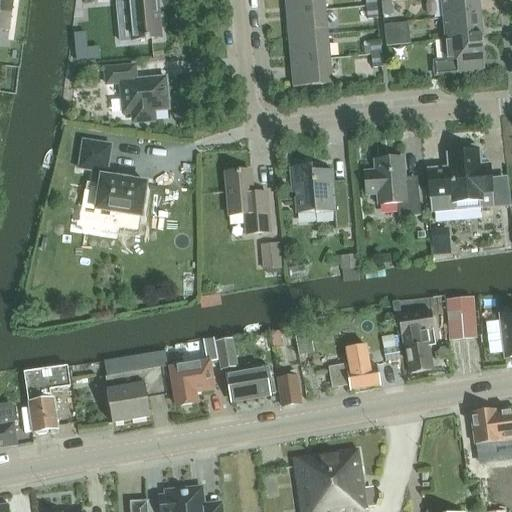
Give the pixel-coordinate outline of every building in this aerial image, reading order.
[(0,0),(0,29),(9,31),(13,0),(0,0)] [(116,0),(117,2),(129,1),(133,40),(162,38),(158,0),(116,0)] [(289,14),(326,11),(325,0),(286,0),(287,6),(288,6),(289,14)] [(481,18),(478,0),(442,0),(445,21),(481,18)] [(383,2),(384,18),(394,17),(392,1),(383,2)] [(367,7),(368,20),(378,19),(377,6),(367,7)] [(288,23),(290,39),(329,35),(326,11),(289,14),(290,23),(288,23)] [(442,40),(443,48),(483,45),(481,18),(445,21),(446,40),(442,40)] [(404,24),(385,26),(387,47),(397,46),(406,45),(404,24)] [(293,54),(293,63),(331,60),(329,35),(290,39),(291,54),(293,54)] [(370,43),(372,56),(382,55),(381,42),(370,43)] [(483,45),(443,48),(445,64),(435,65),(436,76),(486,72),(483,45)] [(372,56),(373,69),(383,68),(382,55),(372,56)] [(294,88),(333,85),(331,60),(293,63),(294,71),(292,71),(294,88)] [(172,112),(169,78),(137,81),(136,67),(106,69),(107,84),(120,83),(122,116),(131,116),(132,125),(157,123),(156,113),(172,112)] [(90,185),(99,186),(95,212),(145,219),(150,186),(106,179),(107,175),(110,175),(114,148),(82,144),(79,169),(92,171),(90,185)] [(493,208),(490,165),(481,166),(480,162),(482,157),(482,154),(480,150),(477,147),(473,147),(469,147),(466,150),(464,154),(448,155),(449,169),(429,171),(433,213),(457,211),(456,202),(480,200),(481,209),(493,208)] [(375,161),(376,172),(365,172),(367,196),(378,195),(379,205),(399,204),(400,218),(421,216),(419,188),(407,189),(404,159),(375,161)] [(308,167),(291,168),(293,194),(296,194),(298,215),(316,213),(316,215),(335,213),(337,230),(352,229),(347,182),(334,183),(333,171),(312,173),(312,167),(308,167)] [(248,234),(271,232),(268,202),(254,203),(251,173),(238,174),(236,171),(230,171),(229,175),(227,175),(230,216),(246,215),(248,234)] [(445,230),(433,231),(435,255),(447,254),(445,230)] [(279,245),(263,246),(265,270),(281,269),(279,245)] [(359,256),(342,258),(342,271),(360,270),(359,256)] [(448,300),(451,341),(475,339),(478,339),(477,330),(475,298),(448,300)] [(394,315),(401,314),(399,302),(393,303),(394,315)] [(433,345),(431,331),(432,331),(430,312),(398,317),(401,337),(403,337),(409,375),(432,371),(428,346),(433,345)] [(511,315),(500,316),(505,359),(511,357),(511,315)] [(312,354),(309,331),(296,333),(299,357),(312,354)] [(279,333),(271,335),(274,350),(282,348),(279,333)] [(382,338),(385,349),(396,347),(394,335),(382,338)] [(238,366),(234,339),(217,341),(220,362),(231,367),(238,366)] [(216,361),(215,350),(213,340),(187,344),(190,365),(170,367),(176,406),(196,404),(194,392),(213,390),(209,362),(216,361)] [(348,365),(330,368),(332,384),(340,388),(350,386),(350,390),(380,386),(377,365),(369,367),(366,347),(346,350),(348,365)] [(401,347),(384,350),(387,363),(403,360),(401,347)] [(441,349),(439,353),(440,358),(451,356),(449,348),(441,349)] [(167,351),(104,361),(105,376),(110,375),(112,390),(107,390),(113,424),(150,418),(146,389),(163,387),(160,368),(169,367),(167,351)] [(69,386),(67,367),(25,372),(32,433),(38,433),(41,435),(49,434),(49,431),(57,431),(55,412),(57,411),(57,403),(54,401),(54,398),(50,399),(49,389),(69,386)] [(269,368),(227,374),(231,403),(269,398),(268,395),(272,395),(276,394),(275,383),(271,383),(269,368)] [(290,377),(278,379),(282,407),(301,404),(301,403),(297,377),(295,377),(294,372),(289,372),(290,377)] [(482,413),(471,414),(476,452),(487,451),(488,453),(511,450),(511,410),(498,412),(498,411),(493,411),(491,409),(484,410),(482,413)] [(13,418),(0,419),(0,448),(17,446),(13,418)] [(366,511),(357,449),(292,459),(299,511),(366,511)] [(204,511),(202,489),(184,491),(185,495),(161,498),(162,511),(204,511)] [(146,511),(146,503),(131,504),(131,511),(146,511)]
